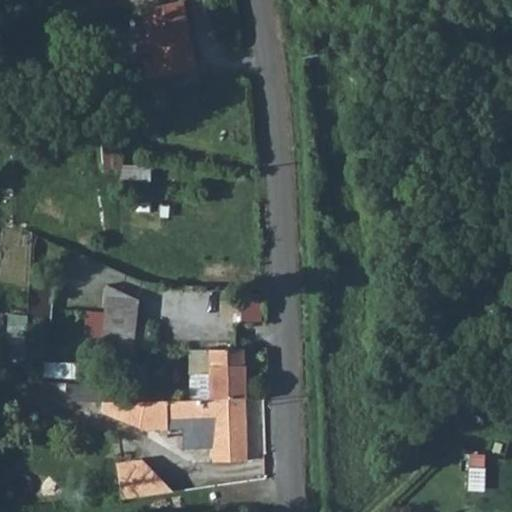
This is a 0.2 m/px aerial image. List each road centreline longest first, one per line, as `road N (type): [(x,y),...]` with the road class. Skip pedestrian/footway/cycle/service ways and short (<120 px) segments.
road 1 (unclassified): [(265,22),(277,80),(295,511)]
road 2 (track): [(265,22),(511,41)]
road 3 (track): [(357,511),(511,359)]
